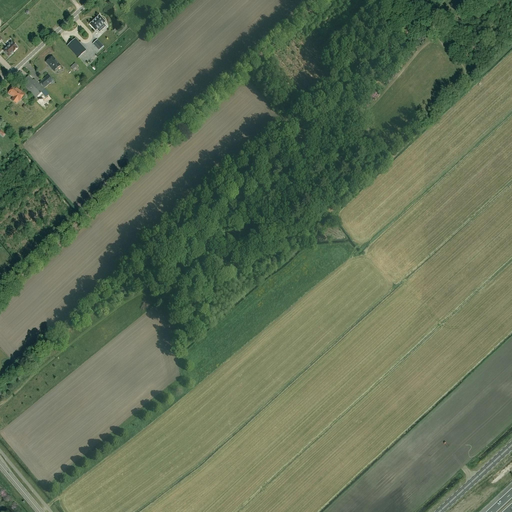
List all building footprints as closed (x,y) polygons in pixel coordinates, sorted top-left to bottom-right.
[(105,22),(99,16),(90,25),(95,31),(96,30),(99,33),(106,26),(103,24),(105,22)] [(78,58),(86,51),(75,39),(68,46),(78,58)] [(99,50),(102,47),(97,41),(93,44),(99,50)] [(6,49),(3,51),(6,54),(8,57),(11,54),(13,52),(14,53),(16,51),(17,49),(18,48),(17,47),(16,45),(15,44),(14,45),(13,43),(13,42),(12,43),(11,42),(9,44),(7,46),(8,46),(8,47),(6,49)] [(46,62),(54,72),(60,66),(52,57),(46,62)] [(75,63),(70,68),(74,71),(79,67),(75,63)] [(48,76),(40,83),(44,88),(53,81),(48,76)] [(34,81),(27,87),(37,97),(44,90),(35,80),(34,81)] [(13,87),(8,94),(13,97),(11,100),(17,104),(19,101),(19,102),(24,94),(13,87)]
